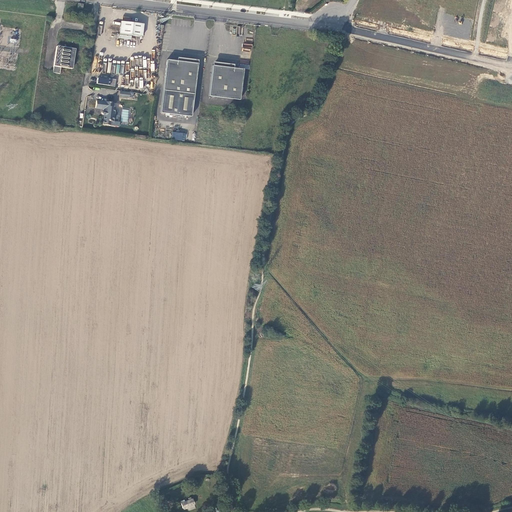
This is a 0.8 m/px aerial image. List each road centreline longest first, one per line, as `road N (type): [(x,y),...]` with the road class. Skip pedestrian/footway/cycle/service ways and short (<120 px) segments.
road 1 (residential): [(114,0),(333,24)]
road 2 (residential): [(511,66),(333,24)]
